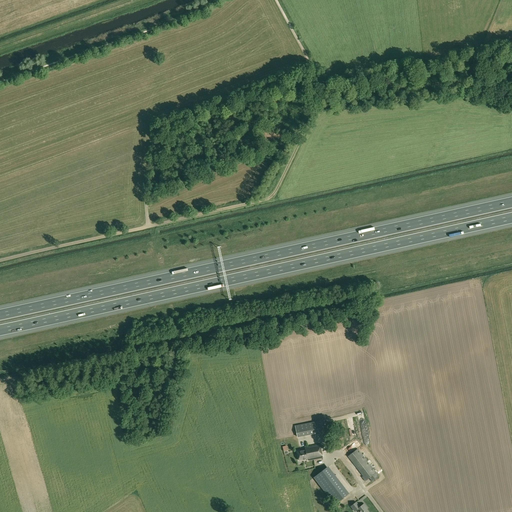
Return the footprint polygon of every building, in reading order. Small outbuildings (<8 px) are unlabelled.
[(327,435),(324,420),(295,426),(297,437),(315,434),(315,437),(327,435)] [(323,458),(320,444),(305,447),(305,450),(297,452),(299,461),(307,459),(308,461),(323,458)] [(369,478),(372,482),(379,476),(357,449),(347,457),(365,481),(369,478)] [(335,504),(347,495),(326,468),(314,477),(335,504)] [(368,511),(365,508),(366,507),(364,504),(360,507),(356,502),(351,506),(355,511),(357,509),(359,511),(368,511)]
